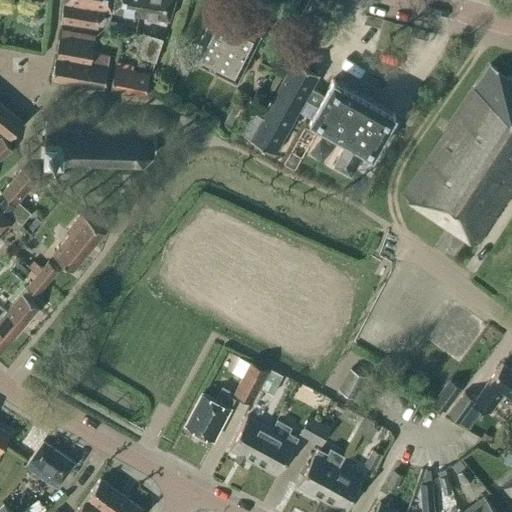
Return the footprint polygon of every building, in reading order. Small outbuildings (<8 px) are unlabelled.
[(110,10),(111,0),(62,0),(61,20),(95,26),(98,8),(110,10)] [(140,15),(141,0),(111,0),(110,10),(140,15)] [(141,0),(140,15),(168,19),(174,0),(141,0)] [(259,35),(214,12),(191,57),(236,80),(259,35)] [(51,79),(104,89),(110,55),(92,52),(94,35),(59,29),(55,56),(51,79)] [(145,59),(152,36),(142,33),(135,56),(145,59)] [(145,59),(154,62),(161,39),(152,36),(145,59)] [(250,138),(249,139),(274,153),(318,74),(294,60),(263,116),(252,110),(239,132),(250,138)] [(116,62),(110,90),(144,97),(149,74),(132,70),(133,65),(116,62)] [(511,78),(490,64),(402,197),(476,245),(511,190),(511,78)] [(394,114),(332,79),(309,120),(347,142),(334,166),(349,174),(361,153),(359,153),(361,150),(371,155),(394,114)] [(0,130),(9,138),(23,123),(0,102),(0,130)] [(230,113),(240,118),(246,107),(236,102),(230,113)] [(44,160),(142,163),(152,153),(153,139),(143,129),(45,126),(45,135),(44,135),(43,151),(44,151),(44,160)] [(1,137),(0,137),(0,152),(2,156),(11,149),(1,137)] [(0,194),(4,197),(0,202),(0,206),(20,225),(30,213),(17,202),(36,180),(22,168),(0,194)] [(0,234),(11,223),(0,213),(0,234)] [(51,254),(72,271),(103,232),(80,213),(65,232),(68,234),(51,254)] [(17,259),(10,268),(22,278),(29,269),(17,259)] [(47,261),(37,273),(47,282),(58,270),(47,261)] [(47,282),(37,273),(26,286),(37,295),(47,282)] [(0,318),(0,351),(0,352),(13,336),(14,337),(39,308),(22,293),(0,318)] [(242,377),(233,394),(250,403),(267,370),(250,361),(249,363),(239,358),(231,372),(242,377)] [(511,369),(502,363),(475,401),(490,411),(503,391),(511,396),(511,369)] [(350,368),(338,390),(353,398),(365,377),(350,368)] [(267,378),(261,389),(269,393),(275,382),(267,378)] [(448,381),(432,402),(444,411),(460,390),(448,381)] [(184,424),(213,440),(230,408),(229,408),(234,398),(227,395),(230,390),(222,386),(214,399),(201,392),(184,424)] [(475,400),(474,399),(463,391),(447,413),(467,427),(479,411),(471,406),(475,400)] [(245,457),(253,461),(271,429),(247,415),(229,448),(237,453),(234,458),(242,462),(245,457)] [(318,421),(307,415),(298,433),(309,439),(318,421)] [(298,437),(289,432),(292,426),(277,418),(271,429),(253,461),(277,475),(298,437)] [(309,439),(319,444),(329,426),(318,421),(309,439)] [(0,447),(8,434),(0,429),(0,447)] [(74,462),(42,440),(25,464),(56,486),(74,462)] [(296,485),(320,499),(338,466),(344,455),(330,447),(327,453),(317,447),(314,453),(296,485)] [(381,454),(374,450),(372,449),(365,463),(373,468),(381,454)] [(320,499),(345,511),(363,479),(338,466),(320,499)] [(456,473),(464,483),(473,476),(465,466),(456,473)] [(384,485),(394,490),(402,475),(393,470),(384,485)] [(447,474),(439,476),(442,488),(450,486),(447,474)] [(107,511),(121,494),(100,478),(74,511),(107,511)] [(511,478),(503,486),(511,497),(511,478)] [(423,495),(433,494),(432,482),(422,483),(423,495)] [(141,511),(143,510),(121,494),(107,511),(141,511)] [(495,511),(484,496),(462,511),(461,511),(495,511)] [(39,498),(24,511),(38,511),(46,505),(39,498)] [(397,511),(379,502),(373,511),(397,511)] [(0,506),(0,511),(10,511),(3,503),(0,506)]
